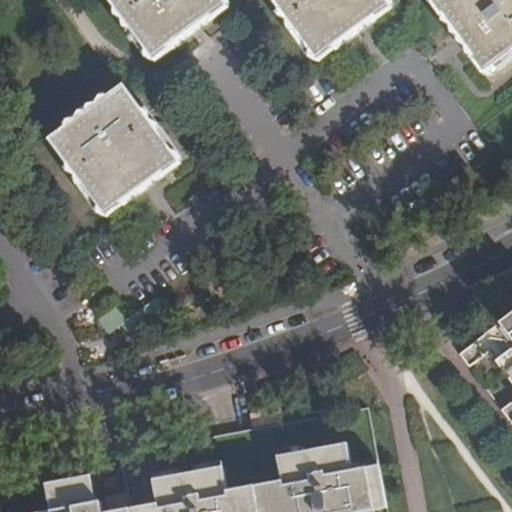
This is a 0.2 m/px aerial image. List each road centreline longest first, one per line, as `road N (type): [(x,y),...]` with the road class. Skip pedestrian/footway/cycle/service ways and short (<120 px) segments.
road 1 (residential): [(327,221),(459,128),(412,59),(279,155)]
road 2 (residential): [(0,427),(206,374),(387,309)]
road 3 (residential): [(279,155),(115,286)]
road 4 (residential): [(387,309),(511,247)]
road 5 (residential): [(279,155),(208,59),(209,45)]
